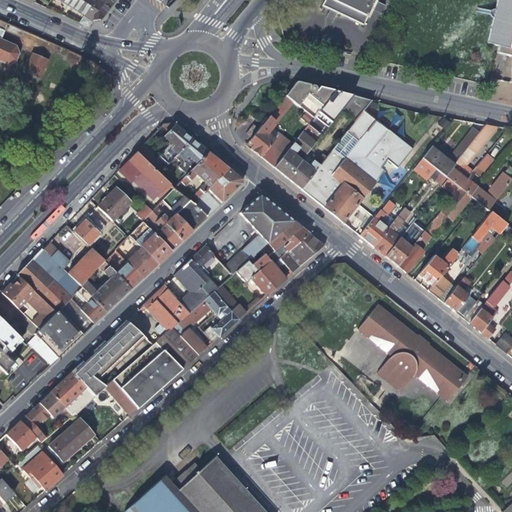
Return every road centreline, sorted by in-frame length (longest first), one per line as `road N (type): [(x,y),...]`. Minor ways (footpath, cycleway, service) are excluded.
road 1 (residential): [(342,241),(36,511)]
road 2 (residential): [(0,425),(261,177)]
road 3 (residential): [(0,270),(167,98)]
road 4 (residential): [(511,117),(283,67)]
road 5 (residential): [(160,79),(0,243)]
road 6 (residential): [(342,241),(511,378)]
road 7 (residential): [(161,72),(0,1)]
